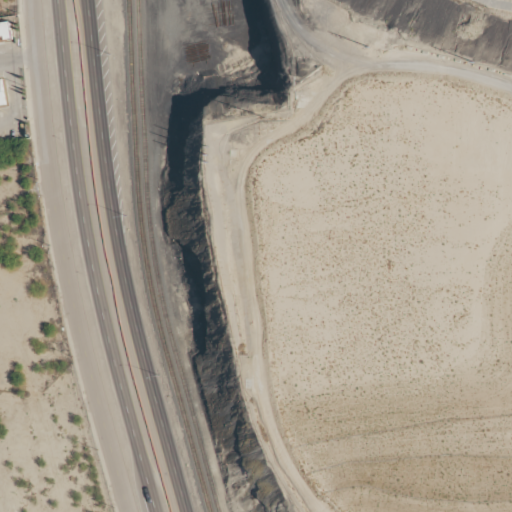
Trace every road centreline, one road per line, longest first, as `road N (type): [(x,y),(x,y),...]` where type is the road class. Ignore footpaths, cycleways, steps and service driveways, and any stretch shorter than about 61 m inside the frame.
road 1 (primary): [(188,511),(125,273),(90,0)]
road 2 (residential): [(130,511),(61,231),(33,0)]
road 3 (primary): [(59,0),(87,230),(156,511)]
